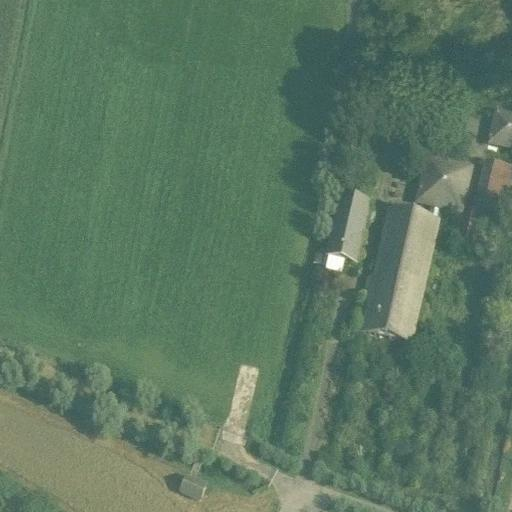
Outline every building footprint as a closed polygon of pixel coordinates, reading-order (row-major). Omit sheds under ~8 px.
[(486,149),(511,154),(511,117),(495,114),(486,149)] [(362,337),(410,348),(437,227),(436,226),(440,211),(460,216),(469,174),(427,165),(418,206),(431,209),(427,224),(389,216),(362,337)] [(473,212),(505,220),(511,192),(511,171),(485,165),(473,212)] [(323,268),(325,261),(356,268),(370,206),(339,199),(326,254),(317,252),(313,266),(323,268)] [(457,248),(473,252),(481,215),(465,211),(457,248)] [(181,496),(191,500),(199,504),(206,490),(187,482),(181,496)]
